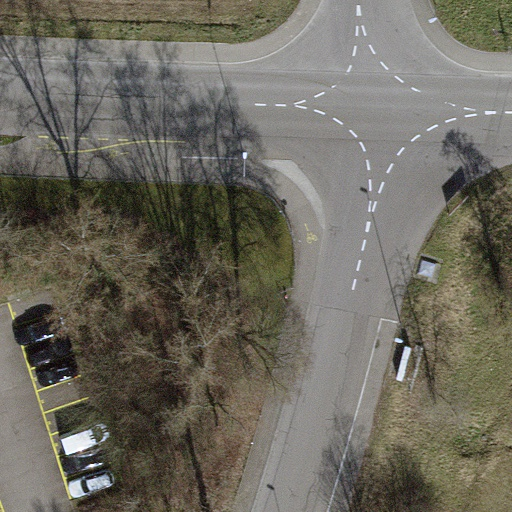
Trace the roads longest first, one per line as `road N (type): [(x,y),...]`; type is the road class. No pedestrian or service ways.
road 1 (residential): [(369,107),(371,220),(287,511)]
road 2 (tertiary): [(369,107),(0,85)]
road 3 (tertiary): [(511,112),(369,107)]
